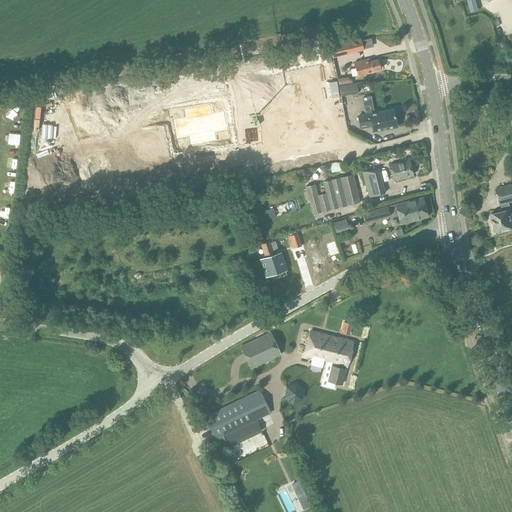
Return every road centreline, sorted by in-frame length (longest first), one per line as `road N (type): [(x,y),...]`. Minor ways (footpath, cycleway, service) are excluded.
road 1 (tertiary): [(159,387),(258,323),(451,221)]
road 2 (secondary): [(511,413),(451,221)]
road 3 (tertiary): [(0,485),(159,387)]
road 4 (unclassified): [(0,323),(123,345),(159,387)]
road 5 (secondary): [(451,221),(434,86)]
